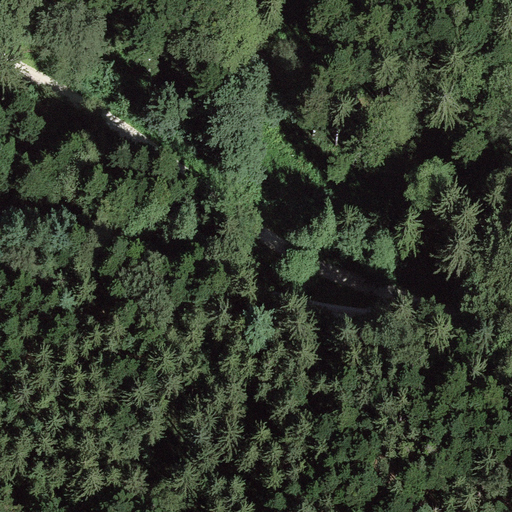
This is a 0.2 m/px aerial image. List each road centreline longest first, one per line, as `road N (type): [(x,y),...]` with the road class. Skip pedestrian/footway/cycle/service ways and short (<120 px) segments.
road 1 (track): [(428,321),(377,284),(254,233),(47,78),(0,57)]
road 2 (track): [(0,234),(123,244),(238,288),(347,315),(428,321)]
